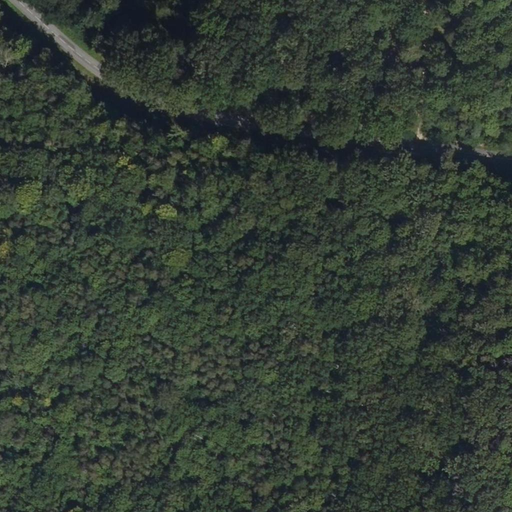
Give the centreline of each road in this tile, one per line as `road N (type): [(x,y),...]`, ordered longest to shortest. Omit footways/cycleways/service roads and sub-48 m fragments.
road 1 (secondary): [(511,153),(121,86),(17,0)]
road 2 (track): [(343,511),(402,136),(436,0)]
